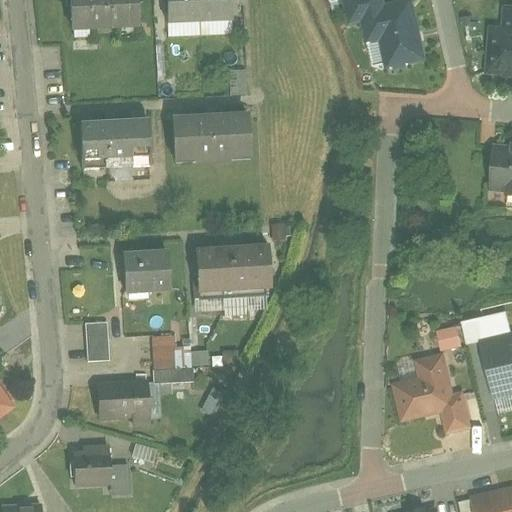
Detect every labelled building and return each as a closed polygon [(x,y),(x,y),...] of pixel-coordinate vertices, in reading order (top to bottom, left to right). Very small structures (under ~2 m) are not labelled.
[(138,0),(67,0),(69,25),(140,21),(138,0)] [(229,0),(162,0),(163,17),(230,14),(229,0)] [(401,0),(389,3),(388,0),(345,0),(351,26),(363,23),(368,42),(381,39),(387,70),(428,61),(415,0),(401,0)] [(487,76),(511,77),(511,5),(506,5),(504,26),(491,25),(487,76)] [(244,94),(242,70),(225,71),(227,95),(244,94)] [(244,106),(167,110),(170,155),(247,151),(244,106)] [(144,112),(76,115),(79,167),(146,163),(144,112)] [(511,146),(495,145),(491,192),(511,194),(511,146)] [(267,285),(265,238),(191,242),(194,289),(267,285)] [(165,242),(118,245),(121,289),(167,286),(165,242)] [(259,312),(258,298),(217,300),(218,315),(259,312)] [(470,349),(479,346),(511,338),(511,315),(511,313),(464,324),(470,349)] [(103,321),(82,322),(85,358),(106,357),(103,321)] [(454,326),(433,330),(436,351),(458,348),(454,326)] [(148,334),(150,382),(190,381),(189,365),(173,366),(171,333),(148,334)] [(511,338),(479,346),(492,405),(511,400),(511,338)] [(466,390),(458,392),(449,353),(416,360),(420,378),(395,383),(404,423),(445,413),(449,432),(474,426),(466,390)] [(146,376),(93,378),(95,417),(128,416),(128,426),(148,425),(146,376)] [(0,412),(12,405),(0,387),(0,412)] [(197,414),(212,419),(220,392),(206,388),(197,414)] [(105,444),(69,447),(72,487),(108,484),(107,464),(105,444)] [(125,463),(107,464),(108,484),(109,495),(127,493),(125,463)] [(511,511),(511,473),(471,483),(477,511),(511,511)] [(436,511),(433,497),(388,507),(389,511),(436,511)] [(38,511),(37,502),(0,504),(0,511),(38,511)]
